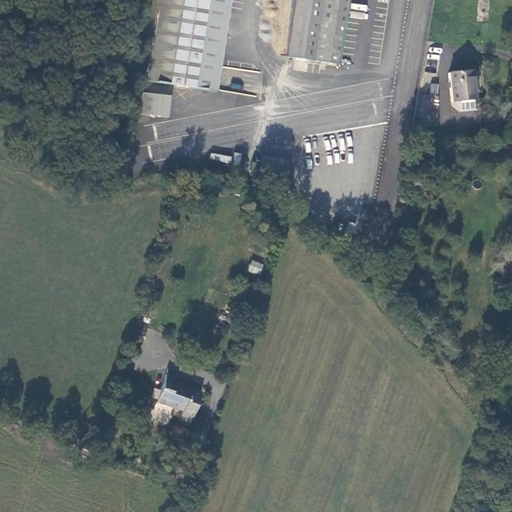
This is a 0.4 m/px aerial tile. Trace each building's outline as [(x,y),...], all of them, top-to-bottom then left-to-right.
[(231,0),(160,0),(148,81),(217,92),(231,0)] [(349,0),(297,0),(288,58),(340,66),(349,0)] [(475,100),(472,70),(448,72),(451,102),(475,100)] [(437,84),(429,84),(429,95),(437,95),(437,84)] [(170,96),(143,93),(140,114),(168,118),(170,96)] [(420,123),(435,123),(437,96),(424,95),(420,123)] [(251,163),(249,175),(250,177),(285,183),(288,161),(261,157),(260,165),(251,163)] [(247,270),(259,276),(264,265),(252,260),(247,270)] [(177,379),(166,376),(158,403),(184,412),(182,418),(193,421),(202,393),(175,384),(177,379)]
